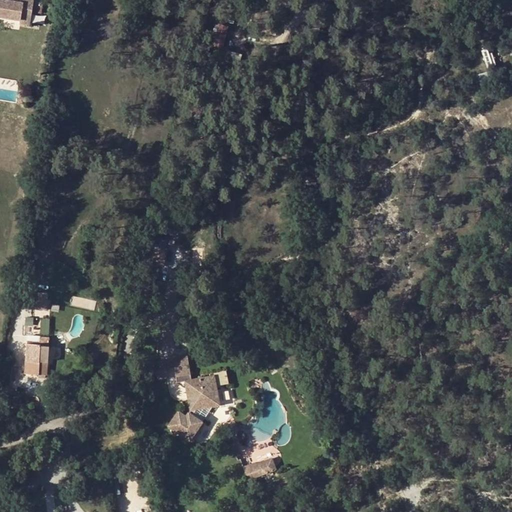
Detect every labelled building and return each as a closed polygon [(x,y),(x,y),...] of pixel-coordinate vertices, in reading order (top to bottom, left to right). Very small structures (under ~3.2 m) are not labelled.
[(19,0),(16,0),(0,0),(0,14),(17,18),(18,10),(28,12),(30,0),(19,0)] [(26,22),(28,12),(18,10),(17,18),(16,21),(26,22)] [(225,28),(219,27),(217,42),(223,43),(225,28)] [(184,120),(192,123),(196,111),(197,108),(188,105),(184,120)] [(25,298),(25,312),(43,313),(43,299),(25,298)] [(49,333),(49,318),(41,318),(41,333),(49,333)] [(47,363),(39,363),(41,346),(37,346),(37,338),(24,338),(24,345),(26,345),(24,375),(39,376),(39,379),(45,379),(45,377),(46,377),(47,363)] [(41,346),(39,363),(47,363),(48,339),(40,338),(37,338),(37,346),(41,346)] [(176,391),(189,389),(194,415),(196,415),(210,413),(217,412),(212,385),(189,388),(186,365),(172,368),(173,377),(176,391)] [(163,369),(165,378),(173,377),(172,368),(163,369)] [(165,378),(163,369),(154,371),(157,388),(166,386),(165,378)] [(181,404),(173,407),(177,415),(184,411),(181,404)] [(192,426),(202,434),(210,413),(196,415),(192,426)] [(196,415),(194,415),(187,423),(180,417),(167,432),(190,451),(204,435),(202,434),(192,426),(196,415)] [(244,464),(248,479),(277,471),(273,456),(244,464)]
